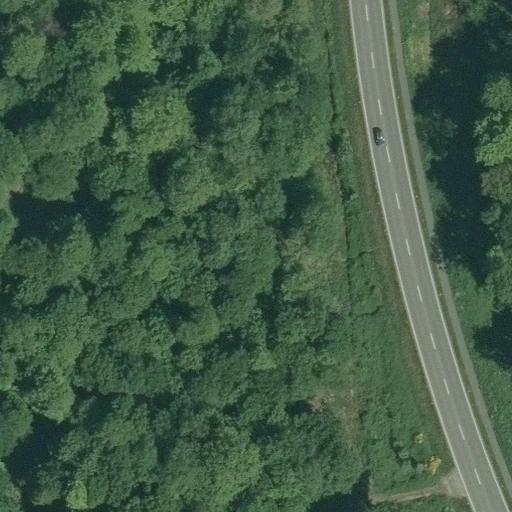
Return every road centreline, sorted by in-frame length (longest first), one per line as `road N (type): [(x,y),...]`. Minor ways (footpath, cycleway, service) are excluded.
road 1 (primary): [(488,511),(455,423),(387,172),(362,0)]
road 2 (track): [(474,480),(314,490),(272,511)]
